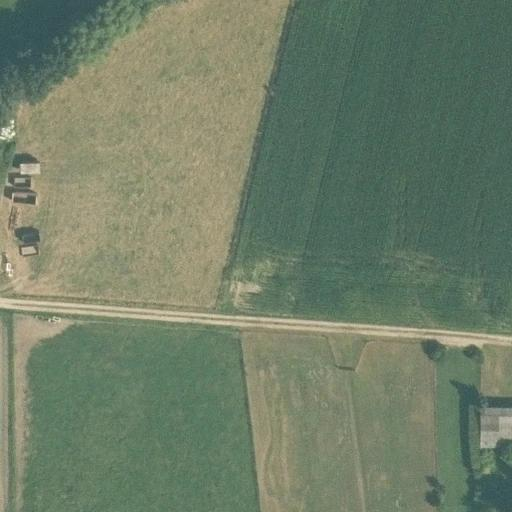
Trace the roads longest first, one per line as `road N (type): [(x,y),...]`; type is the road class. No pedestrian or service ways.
road 1 (track): [(511,343),(0,309)]
road 2 (track): [(120,0),(0,74)]
